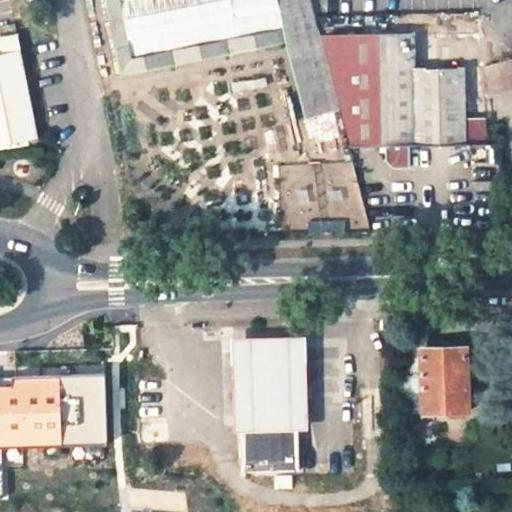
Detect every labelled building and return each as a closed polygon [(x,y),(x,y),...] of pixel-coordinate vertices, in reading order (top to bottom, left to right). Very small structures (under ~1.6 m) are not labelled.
[(135,72),(132,58),(120,0),(104,0),(120,75),(135,72)] [(120,0),(132,58),(283,28),(276,0),(120,0)] [(276,0),(283,28),(286,44),(307,120),(339,111),(309,0),(276,0)] [(132,58),(135,72),(286,44),(283,28),(132,58)] [(435,53),(435,34),(322,34),(351,143),(382,144),(387,144),(386,158),(393,165),(409,165),(409,144),(486,144),(483,65),(463,66),(435,66),(435,53)] [(0,145),(37,139),(19,51),(0,54),(0,145)] [(463,53),(435,53),(435,66),(463,66),(463,53)] [(491,90),(511,84),(511,58),(485,65),(491,90)] [(467,412),(465,340),(420,341),(422,412),(410,412),(411,426),(442,424),(442,413),(467,412)] [(299,469),(298,429),(240,432),(242,472),(299,469)]
